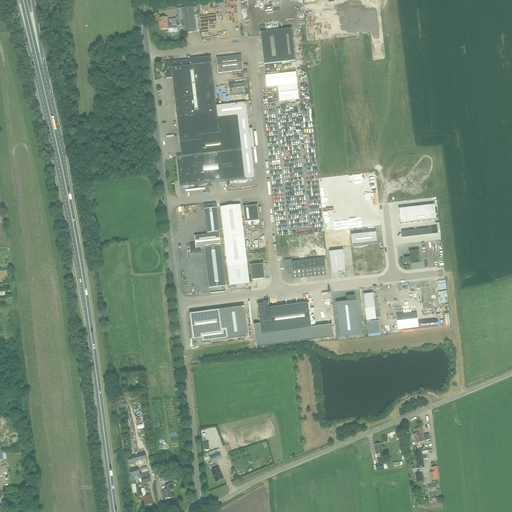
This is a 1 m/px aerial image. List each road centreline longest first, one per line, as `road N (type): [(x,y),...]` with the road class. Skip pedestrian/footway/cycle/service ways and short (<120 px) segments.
road 1 (trunk): [(113,511),(75,236),(36,58)]
road 2 (unclassified): [(196,500),(220,500),(511,373)]
road 3 (unclassified): [(266,190),(250,46),(147,54)]
road 4 (unclassified): [(196,500),(176,304)]
road 5 (unclassified): [(164,203),(147,54)]
